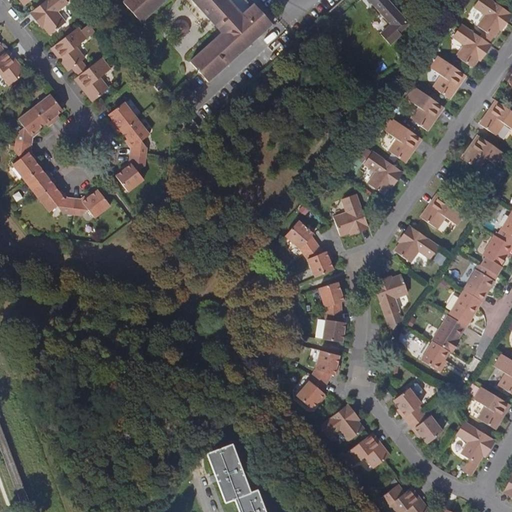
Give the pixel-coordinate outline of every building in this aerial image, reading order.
[(48,0),(37,9),(33,12),(44,26),(50,34),(52,33),(65,23),(57,11),(67,3),(65,0),(48,0)] [(124,0),(142,19),(163,0),(196,0),(225,32),(193,61),(201,69),(206,64),(217,75),(273,25),(266,16),(260,21),(250,10),(246,13),(243,16),(238,9),(241,6),(234,0),(124,0)] [(387,0),(369,0),(380,13),(370,22),(390,43),(402,33),(400,31),(409,23),(393,7),(394,7),(387,0)] [(494,38),(510,14),(489,0),(479,0),(474,7),(485,16),(478,27),(483,30),(494,38)] [(256,5),(250,10),(260,21),(266,16),(256,5)] [(243,16),(246,13),(241,6),(238,9),(243,16)] [(479,37),(461,25),(453,37),(464,46),(457,57),(468,65),(473,68),(479,59),(489,45),(479,37)] [(59,42),(53,47),(64,60),(62,61),(69,70),(72,68),(81,61),(84,58),(75,46),(86,37),(78,27),(59,42)] [(479,37),(489,45),(494,38),(483,30),(479,37)] [(24,73),(18,65),(17,66),(6,52),(3,54),(0,56),(0,75),(1,75),(10,85),(21,77),(24,73)] [(464,74),(462,73),(438,56),(430,68),(441,76),(433,88),(446,97),(450,99),(455,91),(454,89),(464,74)] [(102,58),(88,69),(79,77),(78,78),(89,91),(87,93),(93,101),(98,98),(108,89),(100,78),(111,70),(102,58)] [(72,68),(79,77),(88,69),(81,61),(72,68)] [(217,75),(206,64),(201,69),(211,81),(217,75)] [(442,107),(440,105),(416,88),(408,100),(418,108),(411,120),(423,128),(427,131),(433,123),(431,122),(442,107)] [(48,126),(56,120),(54,117),(57,114),(62,111),(50,95),(34,108),(46,123),(48,126)] [(108,115),(112,120),(114,123),(112,125),(118,133),(121,131),(136,119),(124,103),(110,114),(108,115)] [(511,112),(499,103),(489,117),(487,115),(481,125),(489,131),(497,137),(506,125),(511,129),(511,112)] [(16,142),(31,144),(31,137),(32,137),(31,134),(38,129),(46,123),(34,108),(18,120),(24,127),(17,133),(16,142)] [(121,131),(127,139),(133,145),(132,147),(131,155),(146,157),(147,148),(141,140),(148,135),(136,119),(121,131)] [(421,139),(418,137),(394,120),(384,133),(396,141),(388,152),(402,162),(405,163),(421,139)] [(507,156),(483,139),(481,138),(471,151),(469,150),(462,160),(467,163),(478,171),(487,159),(498,168),(507,156)] [(24,180),(40,168),(34,160),(28,154),(30,152),(31,144),(16,142),(14,152),(19,159),(12,164),(24,180)] [(372,152),(368,159),(363,165),(375,173),(368,184),(382,194),(383,195),(390,187),(400,172),(397,169),(372,152)] [(131,155),(130,163),(132,165),(124,171),(116,177),(119,180),(128,192),(143,180),(138,173),(144,167),(146,157),(131,155)] [(358,161),(363,165),(368,159),(363,155),(358,161)] [(444,167),(437,177),(446,184),(454,174),(444,167)] [(56,182),(49,174),(46,176),(44,174),(40,168),(24,180),(37,197),(53,184),(56,182)] [(71,214),(73,200),(67,199),(65,200),(58,193),(60,192),(53,184),(37,197),(49,212),(57,206),(61,213),(71,214)] [(98,191),(90,197),(83,203),(81,201),(73,200),(71,214),(81,215),(88,210),(94,219),(110,206),(101,194),(98,191)] [(441,198),(439,196),(429,211),(427,210),(422,219),(437,229),(446,218),(457,226),(465,215),(453,206),(458,199),(447,191),(441,198)] [(334,222),(339,237),(350,233),(367,228),(364,218),(357,196),(343,200),(348,214),(334,219),(334,222)] [(511,214),(498,238),(511,245),(511,214)] [(304,254),(317,245),(312,237),(314,234),(298,222),(286,237),(301,249),(304,254)] [(438,248),(413,230),(411,228),(401,243),(394,252),(397,254),(411,263),(419,251),(431,259),(438,248)] [(511,245),(498,238),(496,237),(484,256),(502,267),(511,251),(511,245)] [(315,278),(333,271),(330,262),(326,252),(322,253),(317,245),(304,254),(309,261),(315,278)] [(499,276),(481,265),(478,270),(496,281),(499,276)] [(465,291),(484,302),(487,296),(496,281),(478,270),(465,291)] [(403,276),(392,279),(375,285),(385,318),(389,330),(392,332),(398,324),(395,315),(400,313),(395,299),(409,295),(403,276)] [(337,283),(318,289),(323,304),(325,312),(325,314),(341,313),(341,303),(342,303),(340,293),(337,283)] [(479,309),(484,302),(465,291),(452,313),(470,324),(479,309)] [(323,340),(342,344),(342,333),(343,333),(343,323),(342,323),(341,313),(325,314),(325,321),(323,340)] [(450,317),(468,328),(470,324),(452,313),(450,317)] [(451,354),(453,355),(459,346),(457,345),(468,328),(450,317),(449,316),(433,342),(434,343),(451,354)] [(451,354),(434,343),(422,362),(440,373),(451,354)] [(338,356),(319,351),(315,369),(312,376),(327,384),(330,377),(331,375),(333,376),(336,366),(338,356)] [(511,361),(501,355),(494,368),(506,375),(499,387),(511,394),(511,361)] [(323,390),(327,384),(312,376),(309,381),(295,398),(310,410),(323,395),(321,393),(323,390)] [(393,401),(399,409),(405,417),(404,419),(408,424),(422,414),(418,408),(421,405),(415,398),(421,394),(421,392),(417,386),(414,385),(409,390),(396,398),(393,401)] [(507,405),(505,403),(481,388),(474,400),(486,408),(479,420),(494,429),(495,429),(500,420),(498,419),(507,405)] [(346,408),(342,411),(319,428),(328,440),(340,431),(348,442),(362,431),(363,429),(357,421),(346,408)] [(408,424),(414,431),(416,430),(421,436),(427,444),(430,442),(442,433),(431,418),(427,420),(422,414),(408,424)] [(488,438),(464,423),(456,435),(469,443),(461,455),(473,463),(478,465),(484,456),(493,440),(488,438)] [(0,452),(22,511),(32,511),(0,426),(0,452)] [(371,434),(367,437),(345,454),(354,466),(364,458),(374,469),(383,462),(388,457),(371,434)] [(231,444),(206,454),(214,474),(210,476),(212,482),(216,481),(224,502),(234,498),(238,511),(264,511),(256,490),(250,492),(231,444)] [(468,464),(463,473),(470,477),(475,468),(472,466),(468,464)] [(425,511),(427,511),(421,502),(419,503),(409,490),(406,491),(404,493),(398,485),(376,503),(382,511),(384,509),(386,511),(403,511),(405,511),(404,511),(425,511)]
